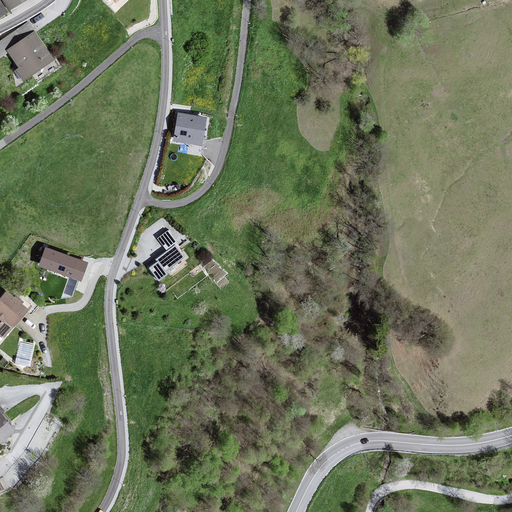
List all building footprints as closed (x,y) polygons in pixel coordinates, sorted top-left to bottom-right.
[(0,0),(8,13),(28,0),(0,0)] [(26,81),(52,62),(32,33),(5,52),(26,81)] [(204,147),(210,118),(179,112),(174,140),(204,147)] [(203,155),(204,147),(188,145),(187,152),(203,155)] [(166,254),(147,269),(158,282),(184,261),(167,235),(157,242),(166,254)] [(45,247),(39,267),(83,280),(89,260),(45,247)] [(3,294),(0,297),(0,329),(4,325),(11,329),(27,309),(3,294)] [(18,361),(33,362),(34,342),(19,341),(18,361)] [(0,414),(0,445),(15,432),(0,414)]
